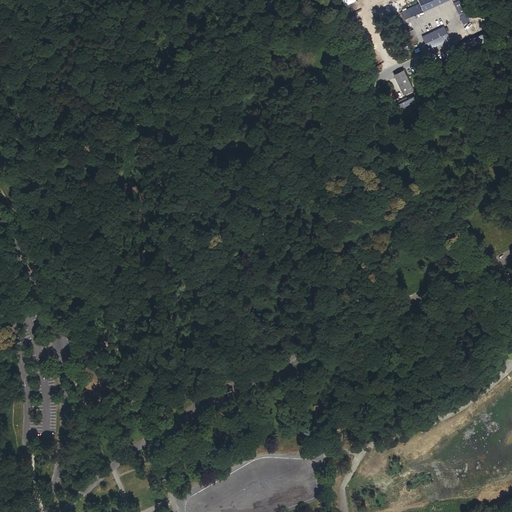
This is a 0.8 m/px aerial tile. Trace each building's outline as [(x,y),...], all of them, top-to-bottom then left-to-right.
[(420,0),(424,9),(445,0),(420,0)] [(463,9),(460,2),(459,0),(457,0),(453,2),(462,23),(468,20),(463,9)] [(420,3),(401,12),(404,19),(423,10),(420,3)] [(443,26),(422,36),(428,49),(449,39),(443,26)] [(488,31),(457,46),(460,54),(492,39),(488,31)] [(414,90),(404,71),(394,76),(404,95),(414,90)] [(414,96),(395,106),(397,110),(417,101),(414,96)]
